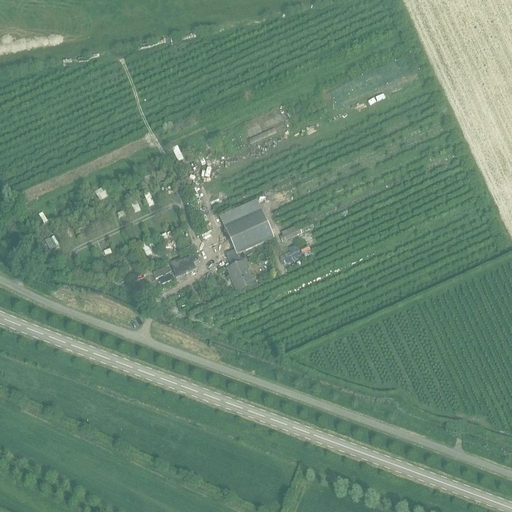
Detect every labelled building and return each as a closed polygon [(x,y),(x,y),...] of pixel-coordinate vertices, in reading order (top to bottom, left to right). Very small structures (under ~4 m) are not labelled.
[(176,142),(170,144),(175,158),(181,155),(176,142)] [(194,162),(202,160),(200,152),(192,154),(194,162)] [(158,191),(166,197),(169,193),(161,187),(158,191)] [(144,196),(147,203),(152,201),(149,193),(144,196)] [(128,199),(132,208),(138,206),(134,197),(128,199)] [(118,202),(110,210),(115,216),(124,208),(118,202)] [(261,212),(224,229),(233,251),(225,254),(228,259),(231,268),(227,270),(237,292),(238,293),(254,286),(253,286),(247,271),(244,262),(243,263),(242,261),(245,259),(243,253),(274,240),(261,212)] [(77,223),(80,231),(87,228),(84,221),(77,223)] [(106,222),(98,226),(101,233),(109,229),(106,222)] [(299,229),(280,238),(282,242),(301,234),(313,229),(311,224),(299,229)] [(111,236),(115,245),(121,242),(117,233),(111,236)] [(100,241),(93,244),(96,251),(103,247),(100,241)] [(297,248),(289,251),(290,253),(294,261),(301,257),(297,249),(297,248)] [(290,253),(279,258),(283,266),(294,261),(290,253)] [(195,254),(170,265),(176,279),(196,270),(193,264),(198,261),(195,254)] [(168,267),(153,274),(156,279),(171,273),(168,267)]
